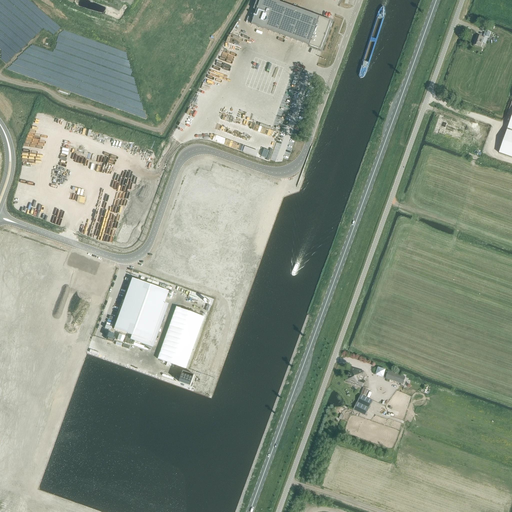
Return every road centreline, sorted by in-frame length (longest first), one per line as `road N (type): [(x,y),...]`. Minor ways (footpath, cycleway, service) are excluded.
road 1 (primary): [(250,511),(437,0)]
road 2 (unclassified): [(278,511),(463,0)]
road 3 (unclassified): [(113,258),(146,248),(187,153),(206,150),(276,174),(295,167),(360,0)]
road 4 (unclassified): [(77,511),(26,493),(50,402),(113,258)]
road 5 (unclassified): [(0,217),(113,258)]
